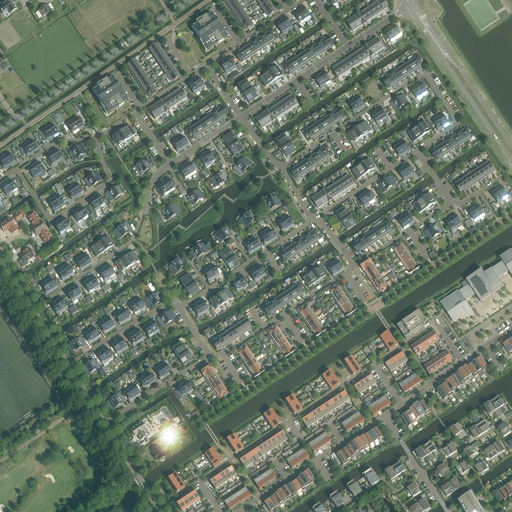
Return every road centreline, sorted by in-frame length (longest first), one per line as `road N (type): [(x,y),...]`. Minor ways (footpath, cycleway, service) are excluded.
road 1 (residential): [(281,167),(424,71),(457,123)]
road 2 (residential): [(0,129),(188,0)]
road 3 (residential): [(199,481),(374,362)]
road 4 (secondary): [(409,5),(511,161)]
road 5 (residential): [(153,180),(130,243),(33,308)]
road 6 (residential): [(95,138),(106,184),(50,221),(16,168)]
road 7 (residential): [(384,414),(237,511)]
road 8 (secondary): [(511,147),(415,1)]
road 9 (residential): [(347,47),(241,118)]
road 10 (residential): [(312,220),(418,152)]
road 11 (residential): [(68,364),(177,303)]
road 12 (residential): [(104,421),(210,357)]
road 13 (residential): [(462,362),(436,323),(374,362)]
